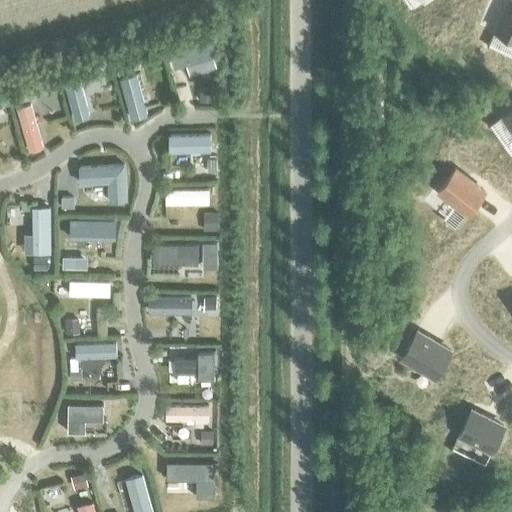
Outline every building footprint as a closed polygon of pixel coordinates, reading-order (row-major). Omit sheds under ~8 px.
[(511,0),(508,0),(494,30),(511,38),(511,0)] [(209,41),(176,50),(180,63),(201,57),(202,61),(207,59),(205,56),(212,54),(209,41)] [(126,60),(114,63),(117,76),(130,73),(126,60)] [(104,64),(94,67),(96,75),(106,72),(104,64)] [(77,73),(64,77),(75,118),(89,114),(77,73)] [(134,77),(121,81),(132,117),(145,113),(134,77)] [(25,85),(11,89),(15,102),(29,98),(25,85)] [(212,86),(200,85),(200,100),(212,100),(212,86)] [(30,102),(15,107),(27,150),(42,146),(36,124),(41,123),(39,115),(34,116),(30,102)] [(511,108),(502,115),(511,128),(511,108)] [(209,133),(168,134),(168,151),(195,151),(195,154),(201,154),(201,151),(210,151),(209,133)] [(216,158),(206,158),(206,172),(216,172),(216,158)] [(125,163),(80,165),(81,183),(109,181),(110,199),(127,198),(125,163)] [(455,169),(438,190),(467,213),(484,191),(455,169)] [(209,188),(165,188),(165,203),(209,203),(209,188)] [(71,197),(60,197),(60,208),(71,208),(71,197)] [(50,206),(31,206),(31,233),(23,233),(23,252),(50,252),(50,206)] [(218,212),(203,212),(203,229),(218,229),(218,212)] [(115,221),(68,220),(68,235),(114,236),(115,221)] [(193,242),(151,242),(151,257),(180,257),(180,261),(187,261),(187,257),(193,257),(193,242)] [(217,242),(202,242),(202,255),(217,255),(217,242)] [(45,256),(35,256),(35,269),(45,269),(45,256)] [(86,256),(62,256),(62,268),(86,268),(86,256)] [(109,281),(68,280),(68,294),(108,295),(109,281)] [(190,296),(148,296),(148,313),(190,313),(190,296)] [(215,296),(203,297),(203,308),(215,308),(215,296)] [(78,318),(65,318),(65,333),(78,333),(78,318)] [(416,330),(401,356),(435,376),(450,350),(416,330)] [(116,342),(74,343),(74,358),(116,356),(116,342)] [(219,350),(207,350),(207,362),(219,362),(219,350)] [(201,351),(159,351),(159,365),(201,365),(201,351)] [(80,366),(69,366),(69,378),(80,378),(80,366)] [(109,401),(64,401),(64,416),(109,416),(109,401)] [(208,405),(165,404),(165,419),(194,419),(194,425),(202,425),(202,419),(208,420),(208,405)] [(471,409),(458,434),(491,450),(504,426),(471,409)] [(202,431),(202,444),(213,445),(213,431),(202,431)] [(212,459),(169,459),(169,473),(212,473),(212,459)] [(84,472),(70,476),(74,487),(87,484),(84,472)] [(151,511),(142,473),(124,478),(133,511),(151,511)] [(79,511),(96,511),(94,503),(78,507),(79,511)]
